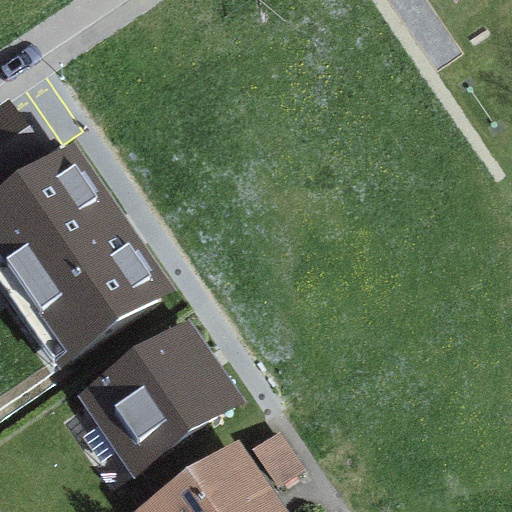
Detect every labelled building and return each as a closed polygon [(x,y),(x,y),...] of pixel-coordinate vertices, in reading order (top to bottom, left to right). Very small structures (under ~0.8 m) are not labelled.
[(0,180),(40,153),(8,106),(0,111),(0,180)] [(162,282),(73,151),(0,200),(0,262),(60,351),(162,282)] [(236,397),(187,327),(88,395),(136,465),(236,397)] [(278,441),(257,455),(280,489),(301,474),(278,441)] [(266,511),(234,466),(166,511),(266,511)]
